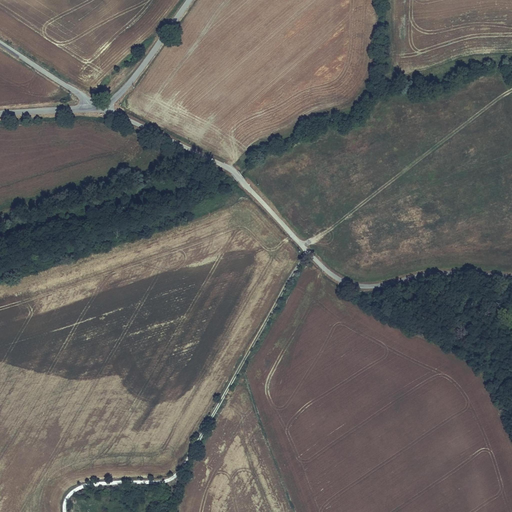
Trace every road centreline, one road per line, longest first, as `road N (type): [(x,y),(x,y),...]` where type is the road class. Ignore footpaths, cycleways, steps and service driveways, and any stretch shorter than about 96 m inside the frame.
road 1 (tertiary): [(511,275),(439,271),(370,284),(345,280),(307,252),(233,170),(104,106)]
road 2 (track): [(302,245),(511,146)]
road 3 (tertiary): [(189,0),(104,106)]
